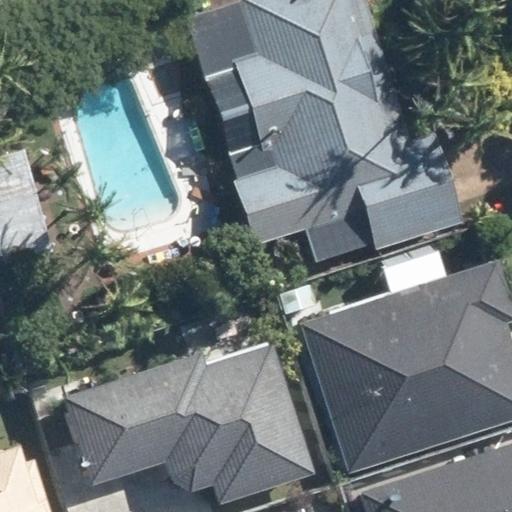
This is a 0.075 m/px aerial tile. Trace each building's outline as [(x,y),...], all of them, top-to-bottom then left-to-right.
[(256,155),(266,152),(270,167),(234,178),(255,244),(360,211),(372,250),(456,223),(427,131),(405,138),(359,0),(235,0),(234,0),(251,53),(227,60),(256,155)] [(18,149),(0,154),(0,261),(1,266),(48,252),(18,149)] [(332,469),(511,410),(511,390),(489,318),(499,314),(482,261),(285,325),(332,469)] [(231,393),(130,426),(157,511),(340,511),(290,355),(225,376),(231,393)] [(94,403),(117,396),(109,371),(86,378),(84,371),(51,382),(65,424),(98,414),(94,403)] [(511,511),(511,440),(351,489),(357,511),(511,511)] [(46,511),(30,460),(17,464),(11,446),(0,450),(0,511),(46,511)]
